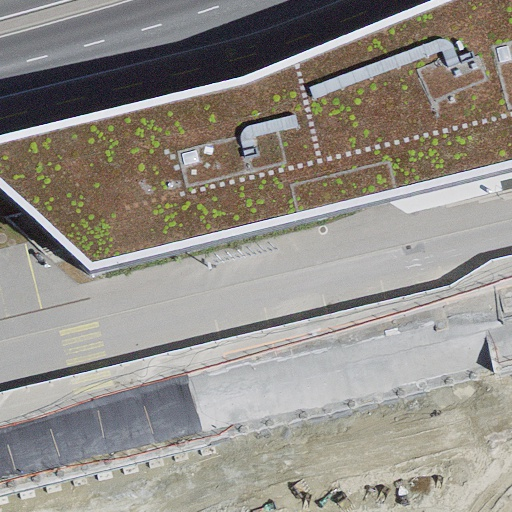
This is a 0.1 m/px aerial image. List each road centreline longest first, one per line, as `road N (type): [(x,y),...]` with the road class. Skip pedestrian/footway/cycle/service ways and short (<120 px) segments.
road 1 (residential): [(0,378),(511,253)]
road 2 (primary): [(0,68),(236,0)]
